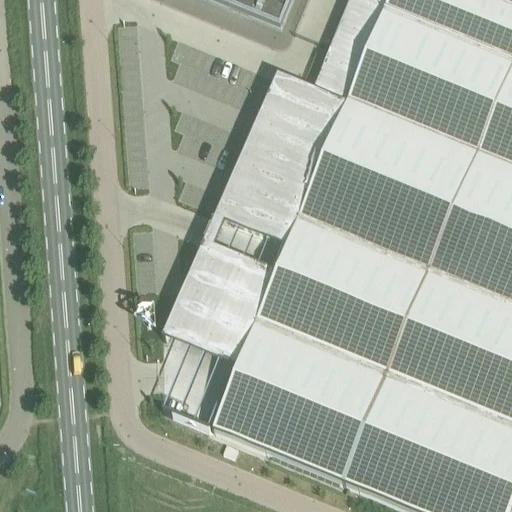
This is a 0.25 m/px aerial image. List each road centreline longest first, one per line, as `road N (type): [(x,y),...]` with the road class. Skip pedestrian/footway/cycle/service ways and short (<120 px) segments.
road 1 (unclassified): [(301,511),(146,449),(120,412),(92,0)]
road 2 (primary): [(80,511),(42,0)]
road 3 (unclassified): [(0,468),(24,438),(0,78)]
